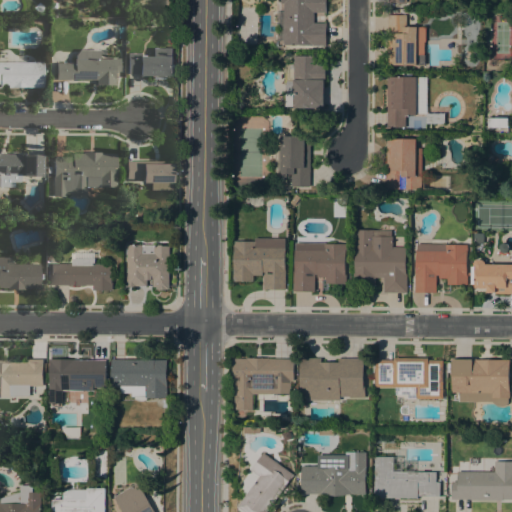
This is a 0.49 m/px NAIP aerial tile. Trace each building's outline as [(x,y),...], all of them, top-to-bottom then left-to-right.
[(283,4),(280,4),(280,0),(326,0),(326,12),(313,12),(313,23),(326,23),(326,46),(311,46),(311,45),(283,45),(283,4)] [(425,55),(425,65),(387,65),(387,15),(406,14),(406,27),(425,26),(425,41),(423,41),(423,50),(425,55)] [(99,49),(99,58),(110,59),(110,58),(119,58),(119,70),(114,70),(113,77),(115,77),(115,85),(96,85),(96,79),(69,79),(69,80),(55,79),(56,63),(74,63),(74,56),(80,48),(99,49)] [(172,48),(172,56),(173,56),(173,68),(177,68),(177,73),(173,73),(173,76),(163,75),(163,78),(151,78),(151,75),(146,75),(146,77),(139,77),(139,76),(139,73),(127,73),(127,53),(141,53),(141,55),(145,55),(145,56),(153,56),(153,48),(172,48)] [(318,56),(318,64),(325,64),(325,82),(324,82),(324,108),(293,108),(293,106),(286,106),(285,64),(294,64),(294,56),(318,56)] [(0,62),(43,62),(43,87),(0,86),(0,62)] [(405,115),(405,127),(387,127),(387,77),(392,77),(392,76),(416,77),(416,115),(414,115),(405,115)] [(444,113),(444,123),(426,123),(426,113),(427,113),(444,113)] [(487,118),(507,118),(507,127),(487,127),(487,118)] [(291,186),(291,174),(280,174),(280,167),(275,167),(275,136),(305,136),(310,136),(310,186),(291,186)] [(416,139),(416,148),(421,148),(421,189),(386,189),(386,139),(416,139)] [(83,153),(83,152),(100,152),(100,153),(115,154),(115,187),(98,187),(98,192),(85,192),(85,195),(72,195),(72,193),(64,193),(64,196),(52,196),(53,156),(72,156),(72,153),(83,153)] [(0,154),(42,154),(42,176),(20,176),(20,187),(0,187),(0,154)] [(150,182),(141,182),(141,178),(126,178),(126,161),(171,161),(171,190),(150,189),(150,182)] [(295,195),(299,198),(294,205),(290,202),(295,195)] [(374,277),(374,284),(352,284),(352,278),(353,278),(353,273),(354,273),(354,230),(374,230),(391,230),(391,236),(392,236),(392,247),(405,247),(405,273),(407,273),(406,286),(407,286),(407,293),(383,292),(383,277),(374,277)] [(285,238),(285,268),(285,289),(264,289),(264,272),(262,272),(262,275),(253,275),(253,281),(233,281),(233,241),(254,241),(254,238),(285,238)] [(326,242),(326,243),(346,244),(346,251),(345,251),(345,274),(346,274),(346,283),(325,283),(325,277),(316,277),(316,274),(314,274),(314,291),(293,291),(293,271),(294,271),(294,249),(295,249),(295,242),(326,242)] [(445,244),(445,245),(467,245),(467,250),(466,250),(466,274),(467,274),(467,284),(447,284),(447,278),(438,278),(438,275),(436,275),(436,292),(414,292),(414,271),(415,271),(415,249),(417,249),(417,244),(445,244)] [(127,245),(162,245),(162,246),(169,246),(169,263),(170,263),(170,271),(169,271),(169,289),(166,289),(166,290),(159,290),(159,289),(156,289),(156,287),(152,287),(152,279),(152,280),(147,280),(147,286),(136,286),(136,287),(127,287),(127,245)] [(0,256),(5,256),(5,263),(39,263),(39,274),(42,274),(42,279),(39,279),(39,288),(24,288),(24,289),(7,289),(7,287),(0,287),(0,256)] [(94,258),(94,264),(111,264),(111,283),(112,283),(112,290),(93,290),(93,285),(50,285),(50,264),(71,264),(71,258),(94,258)] [(511,264),(511,294),(495,294),(495,292),(486,292),(486,289),(478,289),(478,288),(474,288),(474,276),(470,276),(470,266),(473,266),(473,262),(476,260),(482,260),(485,262),(485,264),(511,264)] [(0,358),(10,358),(10,361),(27,361),(27,358),(44,358),(44,386),(29,386),(29,397),(8,397),(8,396),(0,396),(0,358)] [(246,358),(270,358),(270,359),(294,359),(294,381),(291,381),(291,393),(274,393),(274,394),(253,394),(253,409),(236,409),(236,403),(235,403),(235,394),(236,394),(236,386),(235,386),(235,379),(233,379),(233,358),(246,358)] [(310,396),(300,396),(299,358),(325,358),(325,362),(338,362),(338,358),(363,358),(363,378),(365,378),(365,398),(349,398),(349,396),(340,396),(340,400),(310,400),(310,396)] [(428,358),(428,360),(443,360),(443,398),(408,398),(408,395),(395,395),(395,387),(375,387),(375,379),(372,379),(372,362),(375,362),(375,360),(394,360),(394,358),(428,358)] [(458,402),(458,392),(452,392),(452,373),(447,373),(447,363),(452,363),(452,358),(476,358),(476,359),(510,359),(510,364),(509,364),(509,390),(509,398),(508,398),(508,403),(506,405),(504,406),(502,406),(500,406),(499,406),(496,406),(495,405),(492,402),(458,402)] [(106,360),(106,388),(93,388),(93,391),(62,390),(62,403),(48,403),(49,383),(49,359),(74,359),(74,360),(106,360)] [(111,359),(167,360),(167,398),(145,398),(145,387),(111,386),(111,359)] [(79,427),(79,438),(61,438),(61,427),(79,427)] [(294,475),(267,511),(246,511),(238,506),(260,476),(251,469),(264,452),(294,475)] [(365,494),(353,494),(337,496),(320,493),(301,493),(302,466),(318,466),(318,454),(346,455),(346,452),(366,452),(365,494)] [(436,471),(436,482),(440,482),(440,496),(418,495),(418,498),(374,497),(374,481),(375,481),(375,456),(393,456),(393,471),(436,471)] [(494,461),(511,461),(511,499),(503,499),(503,500),(470,500),(470,499),(451,499),(452,481),(457,481),(457,478),(453,478),(453,473),(457,473),(457,471),(494,471),(494,462),(494,461)] [(155,511),(122,511),(114,497),(138,483),(155,511)] [(21,492),(21,485),(34,485),(34,492),(42,492),(42,511),(0,511),(0,502),(1,502),(1,498),(21,492)] [(63,499),(63,489),(86,489),(86,488),(105,488),(105,511),(52,511),(52,499),(63,499)]
